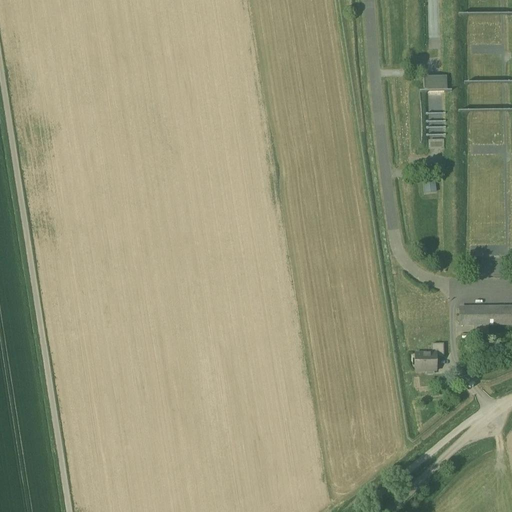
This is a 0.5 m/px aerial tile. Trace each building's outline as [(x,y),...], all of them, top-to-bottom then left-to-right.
[(423,81),(423,95),(446,95),(446,81),(439,81),(439,79),(433,80),(433,81),(423,81)] [(443,110),(427,110),(426,129),(443,129),(443,110)] [(429,143),(429,151),(444,151),(443,143),(429,143)] [(411,157),(411,169),(437,168),(436,156),(411,157)] [(435,182),(423,183),(424,194),(436,193),(435,182)] [(511,308),(488,309),(459,310),(459,327),(473,326),(488,327),(511,326),(511,308)] [(444,359),(443,345),(432,345),(432,355),(437,355),(437,359),(444,359)] [(432,355),(414,355),(414,372),(437,372),(437,359),(437,355),(432,355)]
